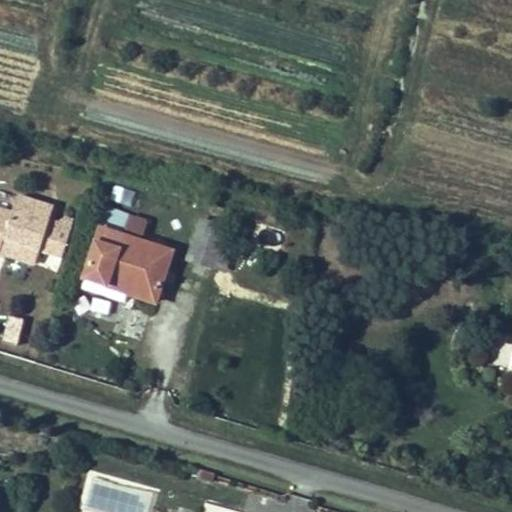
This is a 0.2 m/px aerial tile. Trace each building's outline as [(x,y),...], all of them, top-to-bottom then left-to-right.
[(0,226),(20,233),(43,241),(55,204),(48,201),(40,207),(29,204),(33,192),(0,181),(0,226)] [(165,203),(155,241),(177,249),(190,209),(165,203)] [(202,212),(190,209),(177,249),(192,252),(202,212)] [(85,218),(72,264),(107,275),(125,282),(139,236),(85,218)] [(258,265),(267,228),(245,223),(237,260),(258,265)] [(20,233),(0,226),(0,242),(15,248),(20,233)] [(107,275),(72,264),(68,275),(103,285),(107,275)] [(511,284),(506,284),(498,319),(511,321),(511,284)] [(18,343),(23,319),(8,316),(4,340),(18,343)]
